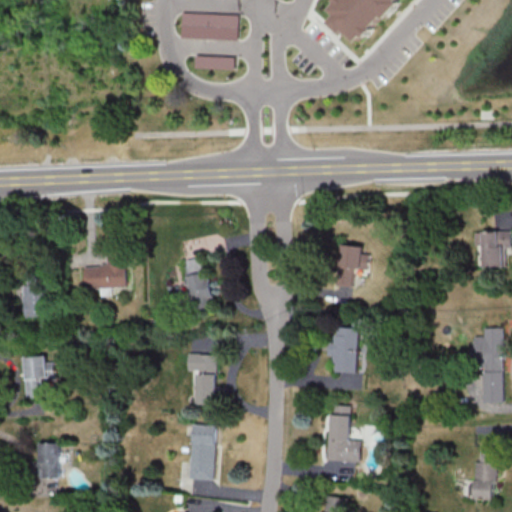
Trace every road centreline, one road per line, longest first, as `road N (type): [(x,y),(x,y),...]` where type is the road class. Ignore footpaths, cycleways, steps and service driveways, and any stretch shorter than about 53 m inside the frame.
road 1 (residential): [(256,172),(261,283),(272,302),(283,283),(282,171)]
road 2 (residential): [(265,511),(272,302)]
road 3 (secondary): [(191,174),(0,180)]
road 4 (secondary): [(511,164),(339,169)]
